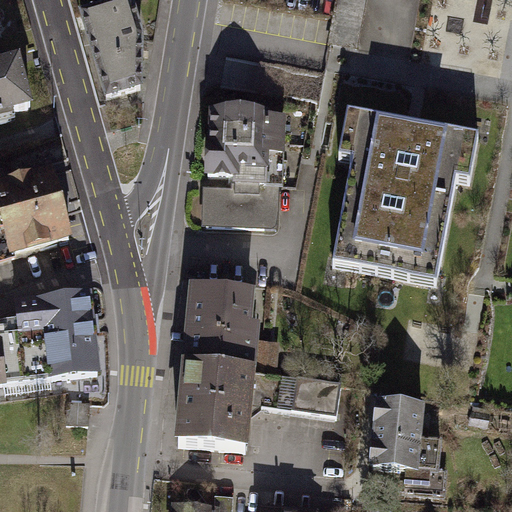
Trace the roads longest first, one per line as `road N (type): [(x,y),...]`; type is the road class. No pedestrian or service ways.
road 1 (tertiary): [(124,258),(138,251),(163,182),(195,0)]
road 2 (tertiary): [(124,258),(50,0)]
road 3 (tertiary): [(124,511),(140,358),(124,258)]
road 4 (residential): [(124,258),(0,306)]
road 5 (unknown): [(376,71),(498,90)]
